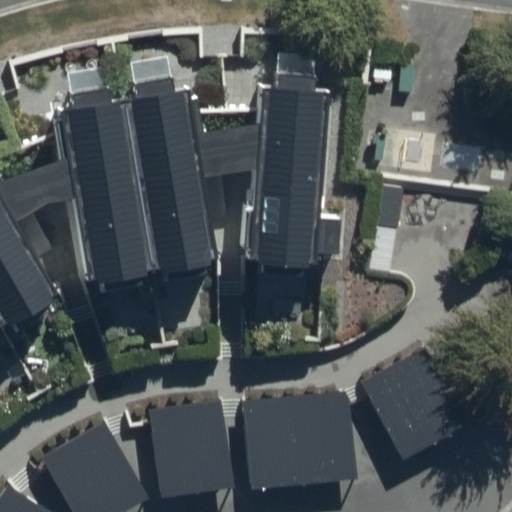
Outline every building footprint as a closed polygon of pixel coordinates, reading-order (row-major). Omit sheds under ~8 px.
[(274,55),(273,95),(260,94),(256,130),(191,139),(183,97),(172,100),(172,97),(164,58),(129,65),(134,90),(128,91),(130,104),(111,108),(103,66),(66,74),(71,99),(66,100),(69,115),(59,117),(68,162),(12,178),(0,157),(0,368),(86,317),(29,214),(71,204),(89,288),(102,286),(104,296),(140,288),(137,277),(156,273),(158,286),(214,274),(195,183),(253,175),(253,214),(241,214),(241,255),(253,255),(253,278),(300,278),(300,267),(313,267),(313,255),(333,255),(333,218),(315,218),(321,95),(311,95),(314,56),(274,55)] [(419,351),(357,385),(401,465),(463,430),(419,351)] [(239,405),(243,489),(352,483),(347,398),(239,405)] [(219,405),(144,414),(156,502),(230,492),(219,405)] [(101,422),(37,461),(67,511),(126,511),(147,499),(101,422)] [(37,511),(7,489),(0,499),(0,511),(37,511)]
